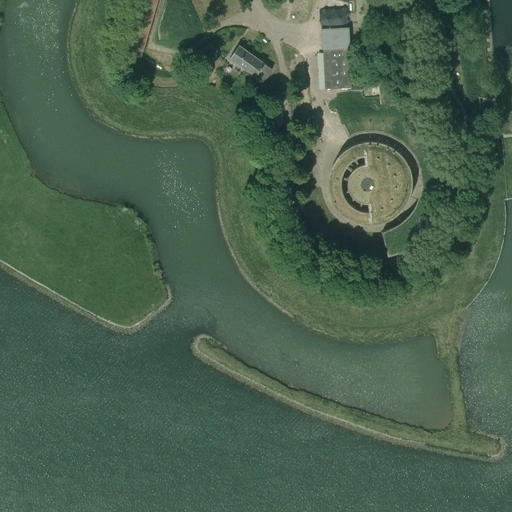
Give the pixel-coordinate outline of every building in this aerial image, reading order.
[(143,0),(130,47),(133,48),(131,55),(142,58),(158,0),(143,0)] [(168,27),(168,25),(179,29),(184,12),(173,8),(174,5),(175,0),(172,0),(170,7),(165,24),(164,28),(163,30),(163,32),(163,35),(163,37),(163,39),(163,41),(166,41),(166,39),(166,37),(166,34),(167,32),(167,29),(168,27)] [(191,0),(199,16),(234,0),(191,0)] [(350,48),(349,28),(321,29),(322,49),(323,49),(325,89),(351,87),(349,48),(350,48)] [(263,81),(271,68),(264,63),(264,62),(240,45),(230,58),(254,76),(255,75),(263,81)] [(151,58),(164,61),(165,57),(165,54),(152,52),(151,58)] [(184,61),(177,69),(181,74),(189,66),(184,61)] [(393,99),(385,120),(388,121),(392,122),(399,104),(477,93),(478,102),(480,101),(478,87),(483,86),(479,85),(478,85),(401,96),(401,93),(411,92),(407,63),(378,67),(382,99),(387,98),(387,94),(392,94),(393,99)] [(355,118),(348,119),(345,111),(342,112),(340,109),(337,111),(336,111),(345,135),(351,133),(357,132),(368,131),(379,132),(387,135),(398,141),(406,150),(411,155),(413,161),(416,169),(417,177),(417,184),(416,190),(414,199),(411,205),(408,210),(405,213),(400,219),(394,224),(389,227),(383,230),(378,231),(384,254),(385,258),(386,256),(385,253),(403,247),(402,244),(390,245),(389,242),(396,240),(403,234),(409,230),(415,224),(420,218),(424,212),(427,204),(430,195),(431,185),(431,176),(430,168),(428,159),(425,153),(421,146),(417,140),(412,135),(406,130),(398,125),(392,122),(388,121),(385,120),(383,119),(375,118),(366,117),(355,118)] [(330,193),(333,201),(336,207),(341,213),(346,217),(354,221),(362,224),(369,225),(378,225),(386,223),(392,219),(399,214),(405,208),(408,203),(410,199),(412,194),(413,186),(413,179),(411,171),(408,164),(402,154),(396,148),(387,144),(378,142),(370,141),(358,143),(350,146),(344,150),(339,155),(336,159),(333,164),(330,172),(329,179),(329,187),(330,193)]
